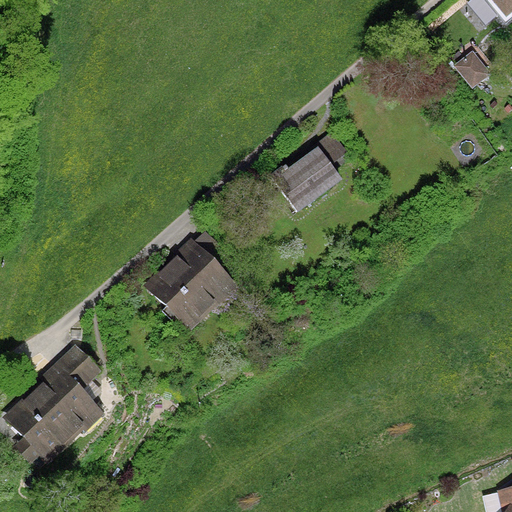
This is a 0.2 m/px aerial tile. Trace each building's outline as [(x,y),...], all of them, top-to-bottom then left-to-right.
[(511,15),(511,0),(487,0),(499,14),(497,15),(503,23),(511,15)] [(470,89),(486,77),(469,56),(453,69),(470,89)] [(444,89),(425,65),(410,76),(430,101),(444,89)] [(292,173),(288,167),(269,180),(293,213),(337,181),(319,157),(335,145),(329,137),(308,151),(313,158),(292,173)] [(46,228),(58,212),(48,204),(36,221),(46,228)] [(209,242),(197,253),(210,267),(222,256),(209,242)] [(191,247),(145,290),(184,331),(230,288),(210,267),(197,253),(191,247)] [(74,393),(94,375),(74,353),(54,372),(55,374),(5,422),(43,463),(79,429),(75,424),(89,411),(93,415),(94,414),(74,393)] [(154,417),(162,403),(153,398),(145,411),(154,417)]
